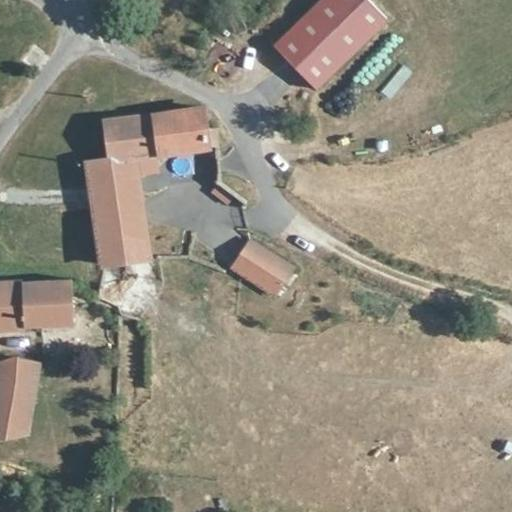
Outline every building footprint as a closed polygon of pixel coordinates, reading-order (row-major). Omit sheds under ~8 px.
[(380,0),(322,0),(298,24),(328,68),(323,84),(395,14),(380,0)] [(328,68),(298,24),(281,41),(323,84),(328,68)] [(210,121),(206,96),(107,112),(109,147),(88,148),(100,250),(149,249),(142,155),(210,145),(210,121)] [(222,122),(210,121),(210,145),(225,144),(222,122)] [(0,317),(68,312),(66,284),(65,267),(0,269),(0,317)] [(356,298),(377,305),(382,290),(362,282),(356,298)] [(0,354),(0,439),(37,425),(36,361),(11,353),(0,354)]
